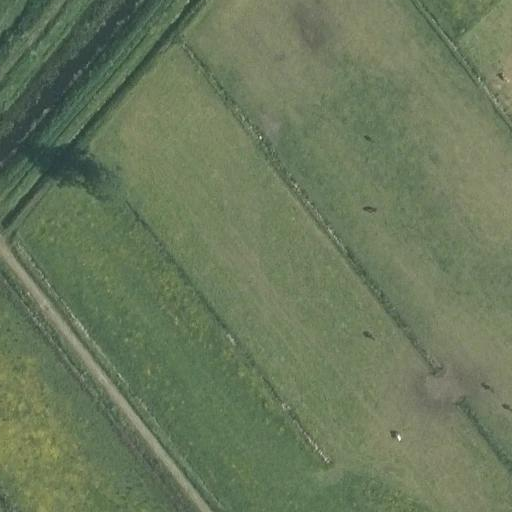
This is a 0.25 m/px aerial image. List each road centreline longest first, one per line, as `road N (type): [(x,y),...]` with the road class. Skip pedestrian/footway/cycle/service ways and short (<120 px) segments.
road 1 (track): [(0,246),(212,511)]
road 2 (track): [(0,193),(173,0)]
